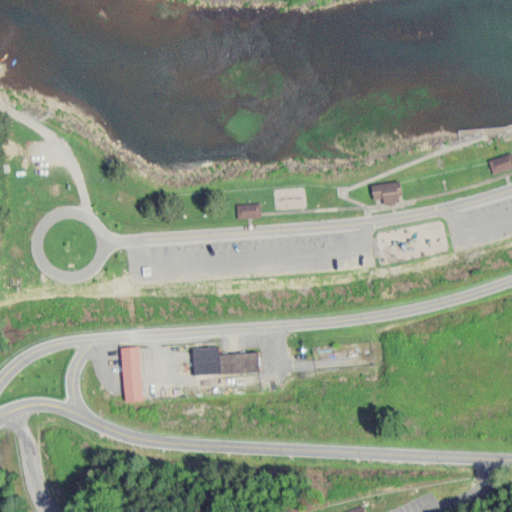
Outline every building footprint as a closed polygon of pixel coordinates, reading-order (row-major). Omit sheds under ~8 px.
[(511,168),(511,154),(489,154),(489,168),(511,168)] [(368,184),(372,199),(378,198),(380,206),(399,201),(398,193),(403,192),(400,177),(368,184)] [(258,214),(258,202),(236,202),(236,214),(258,214)] [(121,346),(126,399),(142,398),(138,344),(121,346)] [(192,372),(257,369),(256,350),(217,351),(216,345),(191,346),(192,372)] [(363,511),(360,503),(336,511),(363,511)]
